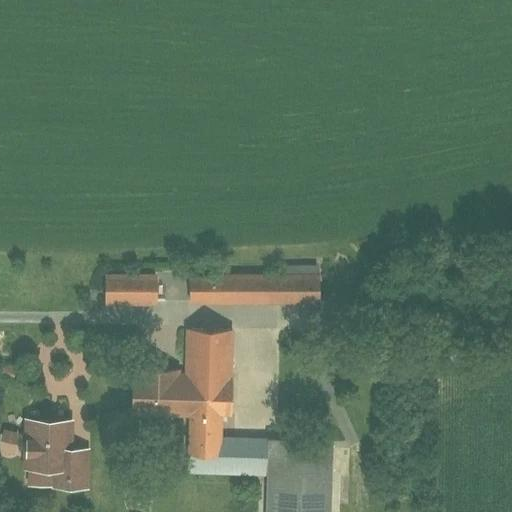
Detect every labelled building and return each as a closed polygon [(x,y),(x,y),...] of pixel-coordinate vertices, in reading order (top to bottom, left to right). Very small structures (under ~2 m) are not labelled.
[(160,273),(108,275),(109,301),(161,299),(160,273)] [(324,275),(195,277),(195,303),(325,301),(324,275)] [(236,454),(237,328),(194,328),(193,378),(135,378),(135,412),(192,412),(192,453),(236,454)] [(72,415),(23,415),(23,474),(72,474),(72,415)] [(335,511),(337,438),(273,437),(271,511),(335,511)]
